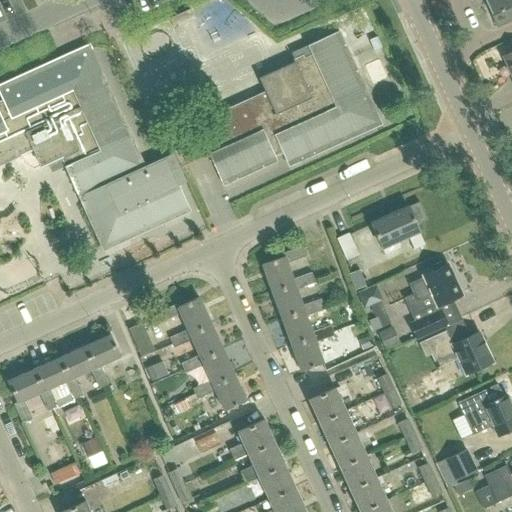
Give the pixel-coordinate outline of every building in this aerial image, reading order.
[(511,0),(484,0),(497,27),(511,19),(511,0)] [(173,29),(191,21),(195,19),(190,9),(169,19),(173,29)] [(221,181),(223,185),(276,161),(274,157),(282,153),(286,162),(288,166),(341,142),(339,138),(374,122),(358,86),(362,84),(339,32),(334,33),(307,45),(311,54),(303,58),(302,55),(293,59),(293,58),(292,59),(293,63),(259,78),(265,91),(208,117),(206,118),(205,119),(205,121),(204,122),(205,123),(211,138),(212,139),(213,140),(214,140),(216,140),(218,140),(221,148),(208,154),(221,181)] [(0,165),(35,149),(43,166),(40,167),(41,168),(60,159),(76,194),(100,246),(101,246),(103,251),(129,239),(163,224),(163,223),(189,211),(187,207),(188,207),(177,184),(165,158),(144,167),(131,137),(107,84),(102,86),(87,51),(86,51),(51,67),(49,63),(0,84),(0,95),(2,100),(0,100),(0,165)] [(510,72),(511,70),(511,51),(503,55),(510,72)] [(426,219),(418,202),(407,207),(407,206),(370,223),(381,247),(380,248),(383,255),(399,248),(396,241),(407,235),(413,249),(424,244),(418,231),(419,231),(416,224),(426,219)] [(347,261),(359,256),(349,233),(337,239),(347,261)] [(294,283),(292,279),(286,263),(305,256),(301,246),(283,253),(284,256),(261,264),(271,292),(294,283)] [(0,248),(0,273),(13,268),(5,247),(0,248)] [(444,265),(440,261),(431,265),(431,271),(422,275),(423,277),(408,284),(412,294),(402,299),(412,320),(407,323),(415,340),(447,326),(438,306),(461,295),(446,264),(444,265)] [(303,309),(302,305),(296,289),(315,283),(311,273),(292,279),(294,283),(271,292),(281,318),(303,309)] [(188,333),(210,323),(198,297),(176,307),(175,304),(157,312),(157,313),(161,322),(179,314),(186,330),(188,333)] [(313,336),(311,332),(306,316),(324,309),(321,299),(302,305),(303,309),(281,318),(290,344),(313,336)] [(140,356),(154,350),(142,323),(128,329),(140,356)] [(199,359),(221,349),(210,323),(188,333),(186,330),(168,338),(173,348),(191,340),(198,355),(199,359)] [(313,336),(290,344),(300,371),(323,363),(315,342),(334,335),(330,325),(311,332),(313,336)] [(453,343),(447,330),(424,340),(424,341),(418,343),(425,357),(431,355),(437,369),(440,368),(439,367),(458,358),(465,374),(492,362),(478,332),(453,343)] [(93,368),(90,370),(98,388),(107,383),(99,365),(119,356),(109,334),(83,346),(93,368)] [(74,377),(90,370),(93,368),(83,346),(58,358),(68,380),(64,381),(72,399),(82,395),(74,377)] [(211,384),(233,374),(221,349),(199,359),(198,355),(180,363),(184,373),(202,365),(210,381),(211,384)] [(48,388),(64,381),(68,380),(58,358),(32,369),(42,391),(38,393),(47,411),(56,407),(48,388)] [(23,400),(38,393),(42,391),(32,369),(7,381),(6,381),(16,403),(13,404),(22,422),(31,418),(23,400)] [(211,384),(210,381),(191,389),(196,399),(214,390),(223,411),(245,400),(233,374),(211,384)] [(386,374),(376,379),(383,394),(394,390),(386,374)] [(496,384),(477,393),(456,403),(463,417),(469,430),(489,421),(497,437),(511,429),(511,407),(506,394),(502,395),(496,384)] [(334,387),(308,398),(319,421),(344,410),(334,387)] [(394,390),(383,394),(390,410),(401,405),(394,390)] [(186,399),(174,405),(178,414),(190,409),(186,399)] [(329,444),(355,432),(344,410),(319,421),(329,444)] [(52,416),(42,421),(49,435),(59,431),(52,416)] [(234,461),(248,455),(247,454),(273,442),(262,419),(237,431),(244,446),(230,452),(234,461)] [(404,439),(414,434),(407,419),(397,423),(404,439)] [(365,454),(355,432),(329,444),(339,466),(365,454)] [(414,434),(404,439),(411,454),(421,450),(414,434)] [(97,442),(82,449),(86,459),(101,452),(97,442)] [(283,465),(273,442),(247,454),(248,455),(252,465),(239,472),(244,483),(258,477),(258,476),(283,465)] [(446,489),(456,484),(455,482),(477,471),(466,449),(444,460),(435,464),(446,489)] [(350,488),(375,477),(365,454),(339,466),(350,488)] [(48,478),(74,468),(70,457),(43,467),(48,478)] [(424,483),(435,479),(428,463),(417,468),(424,483)] [(293,487),(283,465),(258,476),(258,477),(268,499),(293,487)] [(483,475),(488,486),(495,502),(511,494),(511,473),(509,475),(505,465),(483,475)] [(174,489),(184,484),(177,469),(167,473),(174,489)] [(159,496),(169,491),(163,475),(152,480),(159,496)] [(360,511),(385,499),(375,477),(350,488),(360,511)] [(435,479),(424,483),(431,499),(442,494),(435,479)] [(184,484),(174,489),(181,504),(191,500),(184,484)] [(482,509),(495,502),(488,486),(475,492),(482,509)] [(298,511),(304,510),(293,487),(268,499),(273,510),(267,511),(298,511)] [(169,491),(159,496),(166,511),(176,507),(169,491)] [(360,511),(391,511),(385,499),(360,511)] [(57,511),(88,511),(83,500),(58,511),(57,511)]
